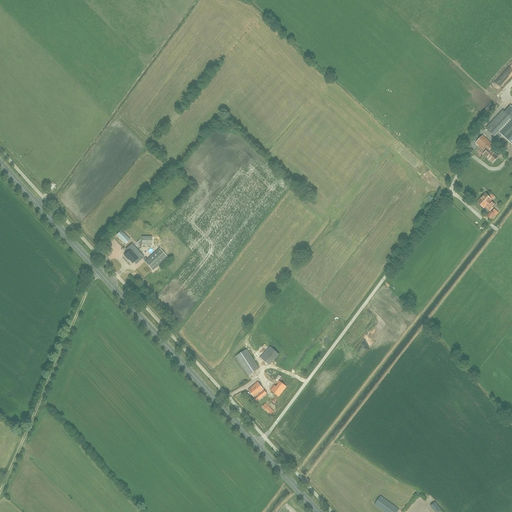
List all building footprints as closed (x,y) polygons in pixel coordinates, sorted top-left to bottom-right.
[(511,119),(503,111),(486,129),(497,140),(502,135),(511,144),(511,119)] [(476,143),(485,152),(483,155),(492,163),(498,158),(490,150),(494,146),(483,136),(476,143)] [(490,211),(495,206),(490,201),(491,200),(485,194),(478,202),(483,208),(485,206),(490,211)] [(492,221),(496,216),(491,212),(487,216),(492,221)] [(121,231),(117,236),(125,244),(130,240),(121,231)] [(152,245),(152,237),(142,237),(142,245),(152,245)] [(141,256),(140,254),(137,251),(134,254),(130,250),(124,256),(128,260),(129,260),(132,264),(141,256)] [(160,250),(145,263),(153,272),(168,258),(160,250)] [(269,366),(279,355),(270,347),(260,358),(269,366)] [(247,350),(240,354),(235,357),(248,376),(259,369),(247,350)] [(279,375),(274,380),(277,382),(276,383),(278,385),(276,387),(275,385),(270,391),(279,397),(287,387),(278,381),(281,378),(279,375)] [(257,402),(267,394),(258,383),(248,390),(257,402)] [(271,416),(274,412),(266,404),(262,407),(271,416)] [(405,494),(408,490),(397,483),(389,496),(404,506),(410,497),(405,494)] [(383,511),(397,511),(399,510),(381,497),(374,505),(383,511)] [(410,511),(420,511),(424,507),(417,502),(410,511)] [(434,511),(439,511),(442,511),(435,502),(430,506),(434,511)]
